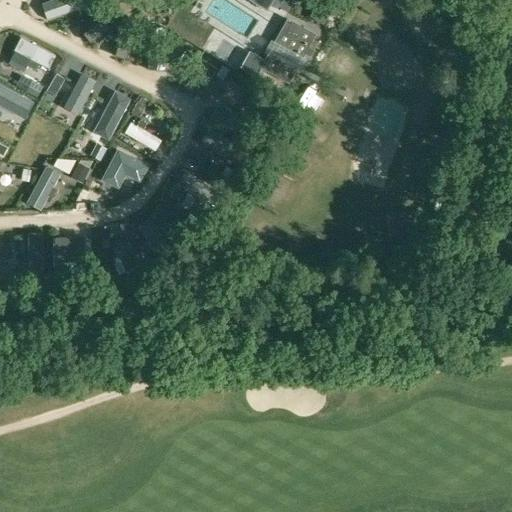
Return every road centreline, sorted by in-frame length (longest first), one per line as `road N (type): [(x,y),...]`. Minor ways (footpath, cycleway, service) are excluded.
road 1 (unclassified): [(469,281),(0,327)]
road 2 (unclassified): [(469,281),(511,73)]
